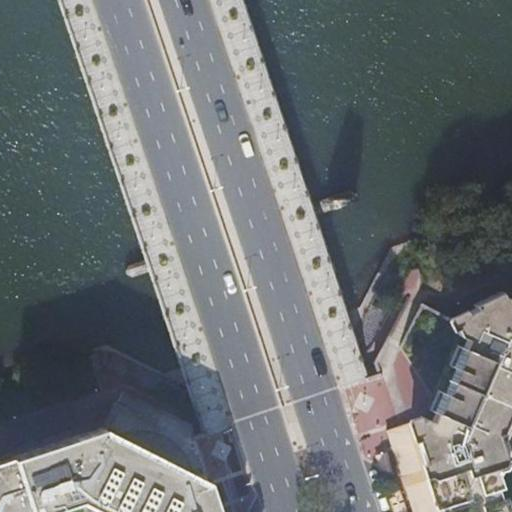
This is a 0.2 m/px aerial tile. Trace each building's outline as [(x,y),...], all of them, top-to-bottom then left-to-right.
[(424,415),(411,420),(414,429),(404,432),(419,478),(430,511),(505,511),(490,465),(501,462),(504,457),(508,455),(500,429),(511,401),(511,285),(511,286),(510,291),(511,295),(508,296),(507,294),(502,293),(500,289),(473,302),(475,306),(451,317),(459,333),(466,336),(463,345),(456,342),(448,362),(454,364),(444,390),(437,387),(429,407),(435,409),(432,418),(424,415)] [(379,373),(364,378),(365,382),(381,377),(379,373)] [(209,482),(204,479),(158,456),(103,428),(91,432),(117,511),(218,511),(216,503),(209,482)] [(194,435),(195,440),(207,436),(206,431),(194,435)] [(0,460),(0,476),(11,511),(45,511),(48,511),(81,500),(93,507),(102,511),(117,511),(91,432),(0,460)] [(0,511),(11,511),(0,476),(0,511)]
